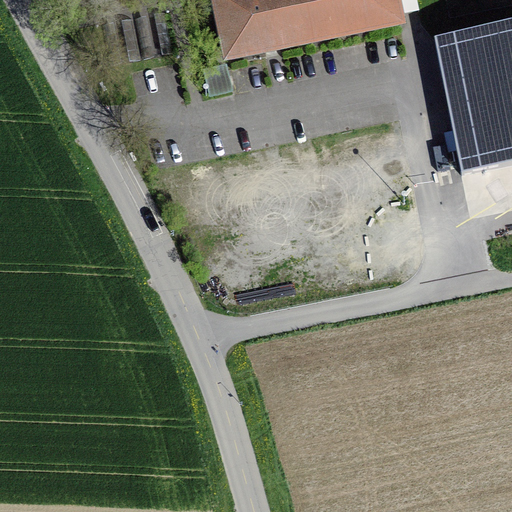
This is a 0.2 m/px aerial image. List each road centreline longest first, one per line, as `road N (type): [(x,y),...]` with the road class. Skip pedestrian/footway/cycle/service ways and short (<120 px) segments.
road 1 (unclassified): [(252,511),(199,347),(15,0)]
road 2 (track): [(511,286),(199,347)]
